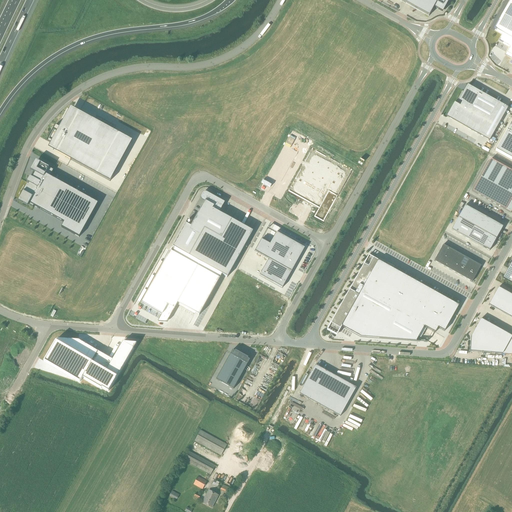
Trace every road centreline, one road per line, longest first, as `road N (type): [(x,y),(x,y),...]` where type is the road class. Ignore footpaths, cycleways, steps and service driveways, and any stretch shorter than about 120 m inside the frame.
road 1 (unclassified): [(0,216),(26,147),(75,91),(114,72),(217,60),(256,35),(281,0)]
road 2 (unclassified): [(110,329),(199,176),(328,243)]
road 3 (unclassified): [(305,344),(458,68)]
road 4 (unclassified): [(511,238),(444,353),(305,344)]
road 5 (motorway): [(0,111),(41,64),(85,39),(183,23),(228,0)]
road 6 (unclassified): [(433,54),(328,243)]
road 7 (unclassified): [(273,342),(110,329)]
